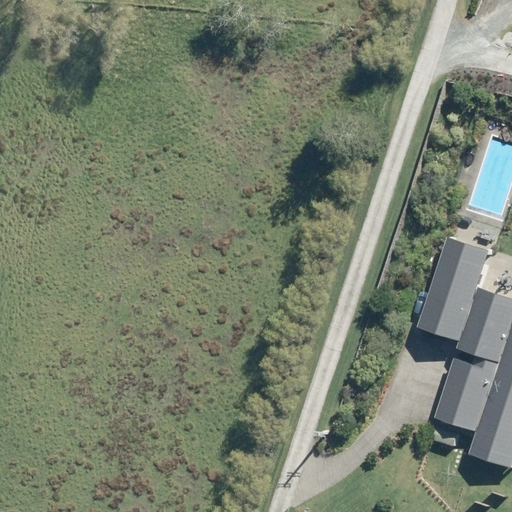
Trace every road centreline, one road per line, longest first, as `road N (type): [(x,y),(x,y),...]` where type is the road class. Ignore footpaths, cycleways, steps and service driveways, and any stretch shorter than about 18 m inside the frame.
road 1 (track): [(456,0),(288,511)]
road 2 (track): [(297,486),(384,411),(406,350)]
